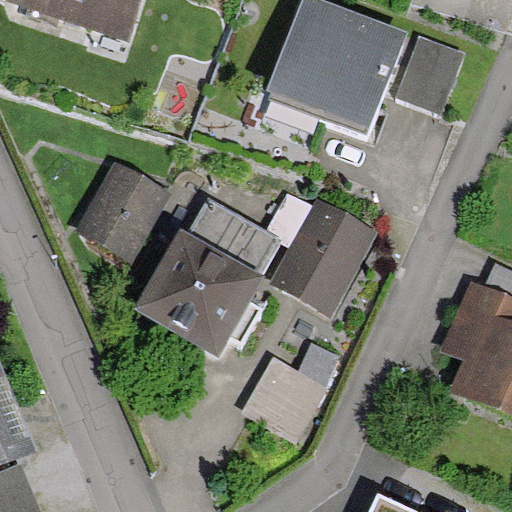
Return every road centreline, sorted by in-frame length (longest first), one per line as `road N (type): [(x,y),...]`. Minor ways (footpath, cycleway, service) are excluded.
road 1 (residential): [(263,511),(310,482),(511,51)]
road 2 (residential): [(121,511),(0,216)]
